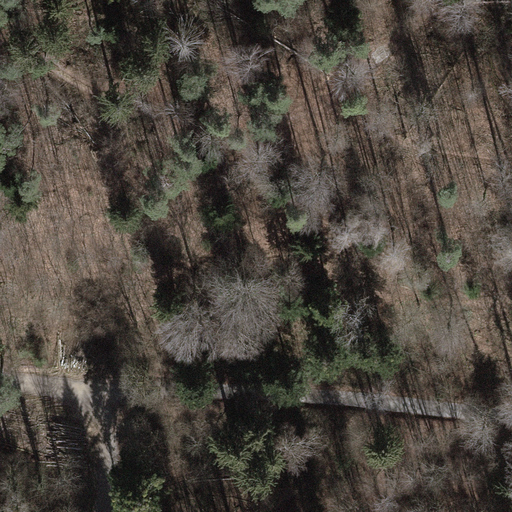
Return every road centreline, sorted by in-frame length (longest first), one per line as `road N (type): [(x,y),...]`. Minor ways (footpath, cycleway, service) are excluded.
road 1 (track): [(0,376),(106,393),(368,399),(511,420)]
road 2 (track): [(443,0),(426,25),(293,120),(146,119),(26,44),(0,38)]
